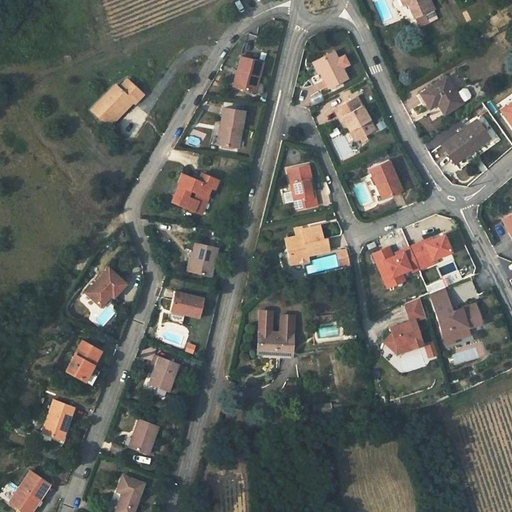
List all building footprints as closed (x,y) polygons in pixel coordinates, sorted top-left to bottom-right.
[(408,0),(409,3),(416,17),(421,26),(438,18),(434,9),(434,8),(430,0),(408,0)] [(333,53),(314,62),(327,88),(346,79),(341,68),(348,65),(344,56),(336,59),(333,53)] [(240,72),(236,88),(255,93),(263,61),(241,56),(237,71),(240,72)] [(446,77),(420,93),(430,108),(438,103),(444,113),(470,98),(470,95),(466,89),(464,88),(456,93),(446,77)] [(118,88),(133,101),(140,93),(125,79),(118,88)] [(113,84),(90,110),(109,128),(133,101),(118,88),(113,84)] [(356,97),(336,107),(349,131),(353,129),(359,139),(375,130),(356,97)] [(511,111),(507,105),(500,110),(504,116),(511,111)] [(346,133),(349,131),(336,107),(333,109),(346,133)] [(223,125),(220,144),(238,147),(244,112),(223,108),(221,124),(223,125)] [(500,139),(495,133),(488,138),(475,119),(441,145),(459,170),(500,139)] [(355,142),(359,139),(353,129),(349,131),(355,142)] [(379,184),(383,193),(385,198),(401,190),(388,160),(368,168),(376,185),(379,184)] [(310,185),(313,184),(309,164),(286,169),(296,210),(318,205),(316,197),(313,198),(310,185)] [(198,178),(197,181),(209,186),(212,187),(215,179),(200,173),(198,178)] [(197,181),(192,179),(182,175),(180,179),(177,180),(178,184),(171,201),(200,213),(207,196),(205,195),(209,186),(197,181)] [(379,184),(376,185),(373,186),(377,196),(383,193),(379,184)] [(511,213),(501,219),(508,232),(511,230),(511,231),(511,213)] [(303,235),(296,236),(289,238),(292,251),(288,252),(290,264),(308,260),(307,255),(328,250),(326,238),(320,239),(319,234),(323,233),(321,225),(301,229),(303,235)] [(424,243),(423,240),(416,244),(425,265),(433,263),(431,260),(449,252),(443,235),(424,243)] [(216,248),(194,243),(187,270),(209,275),(216,248)] [(392,257),(388,247),(373,254),(387,287),(393,284),(390,277),(409,269),(402,253),(392,257)] [(349,264),(345,249),(336,251),(340,266),(349,264)] [(438,267),(444,282),(458,276),(453,262),(438,267)] [(109,294),(111,296),(113,298),(125,285),(108,269),(85,293),(98,305),(109,294)] [(471,279),(452,287),(458,304),(477,296),(471,279)] [(451,311),(443,288),(429,294),(446,349),(472,339),(470,332),(484,327),(475,304),(451,311)] [(169,311),(183,315),(198,318),(203,298),(174,291),(169,311)] [(109,294),(98,305),(101,308),(111,296),(109,294)] [(424,316),(419,298),(404,303),(410,321),(390,327),(392,334),(384,342),(395,352),(399,347),(410,343),(411,348),(421,345),(415,321),(424,316)] [(181,324),(183,315),(169,311),(167,320),(181,324)] [(258,333),(269,333),(271,312),(259,311),(258,333)] [(278,354),(290,355),(291,337),(293,316),(280,315),(279,334),(269,333),(258,333),(256,358),(278,359),(278,354)] [(82,341),(66,371),(84,381),(100,352),(82,341)] [(191,354),(193,344),(185,342),(182,351),(191,354)] [(154,365),(151,373),(147,384),(166,391),(173,373),(179,375),(182,366),(154,355),(151,364),(154,365)] [(41,432),(58,438),(63,424),(67,425),(73,408),(53,401),(41,432)] [(314,413),(331,411),(331,405),(330,404),(314,406),(314,413)] [(333,419),(331,411),(314,413),(315,421),(333,419)] [(138,420),(128,446),(147,453),(157,427),(138,420)] [(63,424),(58,438),(62,440),(67,425),(63,424)] [(23,511),(29,511),(35,504),(38,500),(48,484),(29,472),(9,502),(23,511)] [(122,493),(114,511),(132,511),(143,483),(122,475),(116,491),(122,493)]
